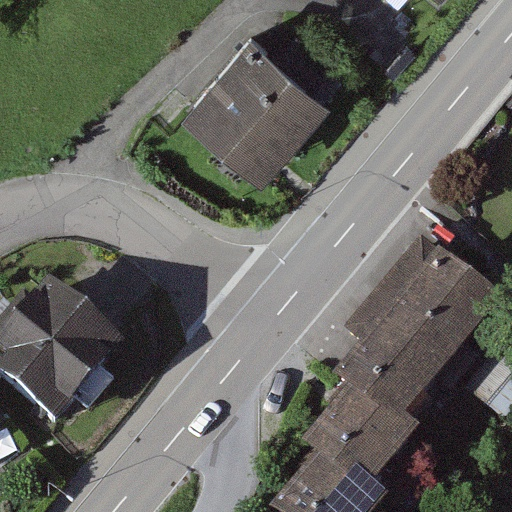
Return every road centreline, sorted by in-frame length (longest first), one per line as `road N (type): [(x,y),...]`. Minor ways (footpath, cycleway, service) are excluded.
road 1 (tertiary): [(511,37),(274,323)]
road 2 (residential): [(274,323),(122,216),(72,208),(0,234)]
road 3 (tertiary): [(274,323),(116,511)]
